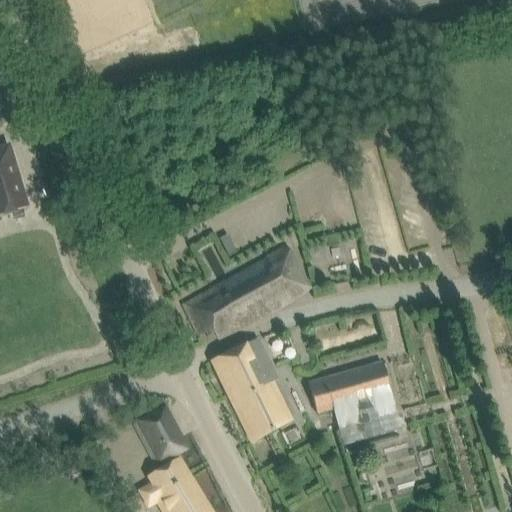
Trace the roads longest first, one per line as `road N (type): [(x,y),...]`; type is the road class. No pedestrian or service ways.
road 1 (unclassified): [(179,365),(6,0)]
road 2 (unclassified): [(179,365),(297,312),(511,280)]
road 3 (unclassified): [(0,431),(179,365)]
road 4 (unclassified): [(253,511),(179,365)]
